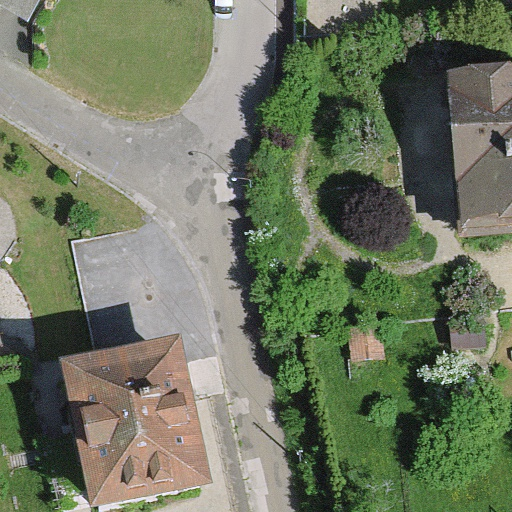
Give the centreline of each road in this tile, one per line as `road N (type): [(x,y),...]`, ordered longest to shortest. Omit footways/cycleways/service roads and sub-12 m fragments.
road 1 (residential): [(169,184),(190,204),(217,254),(275,511)]
road 2 (residential): [(169,184),(239,86),(246,0)]
road 3 (residential): [(0,79),(169,184)]
